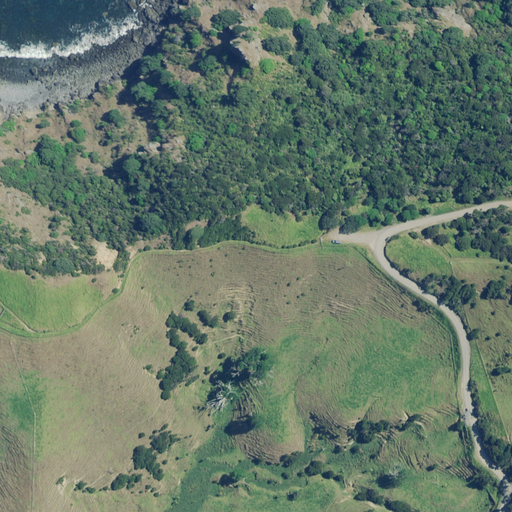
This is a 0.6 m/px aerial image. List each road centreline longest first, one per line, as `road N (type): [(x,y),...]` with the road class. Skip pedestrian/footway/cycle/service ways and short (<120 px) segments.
road 1 (unclassified): [(511,200),(384,223),(365,248),(465,323),(465,385),(482,451),(511,485)]
road 2 (track): [(511,265),(436,254),(403,222)]
